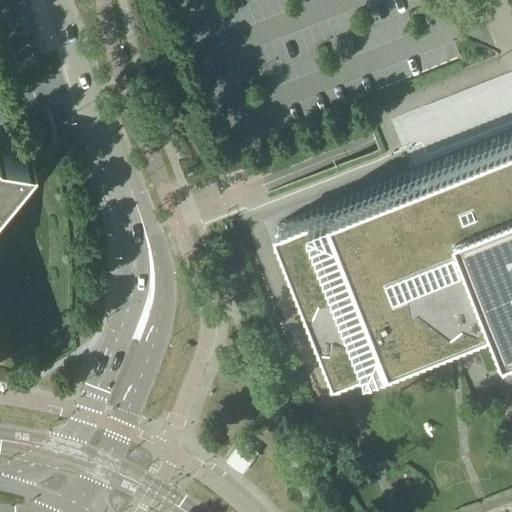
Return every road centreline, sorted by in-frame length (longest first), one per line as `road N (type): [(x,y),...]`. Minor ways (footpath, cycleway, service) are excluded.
road 1 (unclassified): [(148,259),(55,0)]
road 2 (unclassified): [(148,259),(86,418),(61,454),(9,485)]
road 3 (unclassified): [(66,506),(102,468),(149,348),(148,259)]
